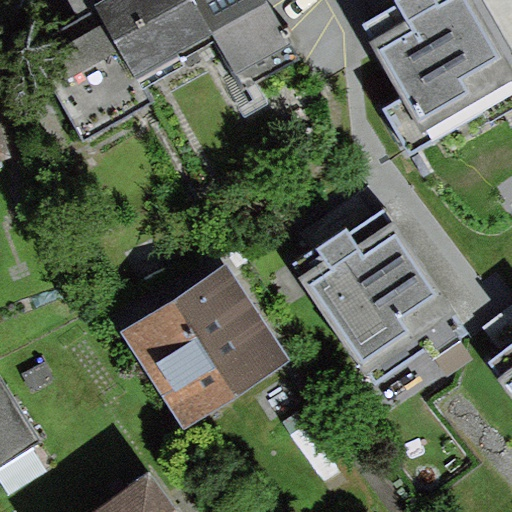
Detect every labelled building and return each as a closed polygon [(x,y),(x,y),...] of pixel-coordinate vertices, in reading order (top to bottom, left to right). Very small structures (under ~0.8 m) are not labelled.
[(98,0),(96,1),(98,6),(80,16),(86,26),(35,54),(81,137),(153,97),(138,70),(210,31),(241,89),(298,57),(266,0),(98,0)] [(511,71),(470,0),(397,0),(398,1),(362,22),(404,94),(383,106),(409,152),(484,110),(476,97),(511,76),(511,71)] [(383,207),(349,230),(345,224),(292,260),(375,381),(425,348),(416,335),(453,310),(383,207)] [(188,402),(267,353),(221,282),(143,332),(188,402)] [(511,341),(488,359),(511,389),(511,341)] [(0,465),(40,440),(0,376),(0,465)] [(168,511),(147,481),(103,511),(168,511)]
